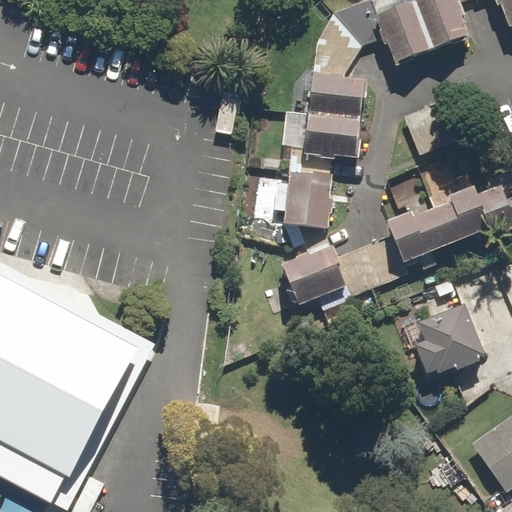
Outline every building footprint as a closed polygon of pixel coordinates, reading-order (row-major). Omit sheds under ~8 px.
[(451,0),(414,0),(375,16),(395,65),(466,36),(451,0)] [(511,0),(495,0),(506,27),(511,24),(511,0)] [(319,73),(308,154),(354,161),(365,80),(319,73)] [(228,143),(232,97),(209,95),(205,141),(228,143)] [(511,176),(390,228),(407,267),(511,222),(511,176)] [(287,228),(329,231),(332,181),(291,178),(287,228)] [(225,184),(205,181),(198,224),(218,228),(225,184)] [(330,248),(280,266),(295,304),(344,286),(330,248)] [(0,283),(0,434),(61,468),(125,353),(0,283)] [(485,357),(462,307),(409,331),(432,381),(485,357)] [(511,419),(471,447),(504,494),(511,488),(511,419)]
